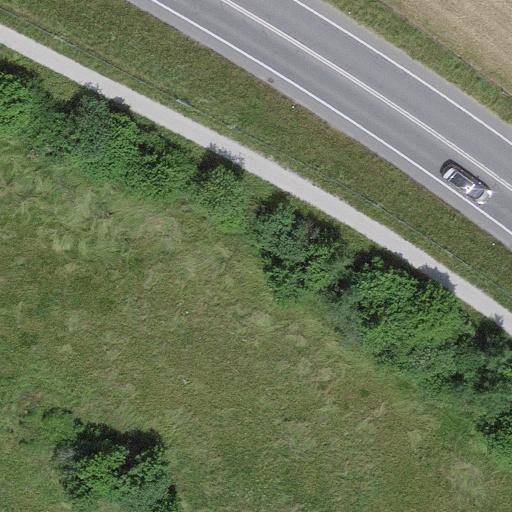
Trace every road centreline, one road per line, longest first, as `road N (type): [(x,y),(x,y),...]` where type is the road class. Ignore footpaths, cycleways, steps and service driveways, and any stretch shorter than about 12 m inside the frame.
road 1 (track): [(0,31),(354,217),(511,325)]
road 2 (trunk): [(224,0),(511,187)]
